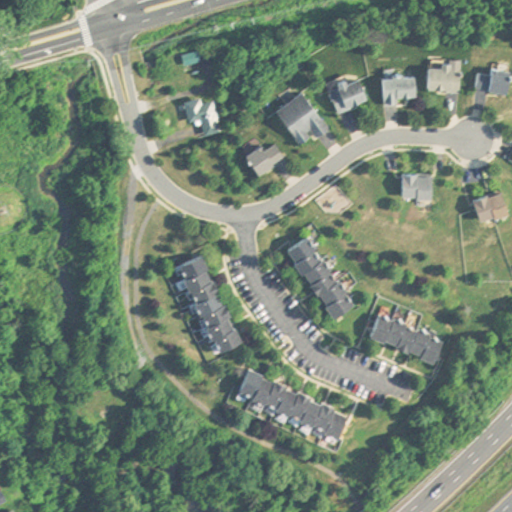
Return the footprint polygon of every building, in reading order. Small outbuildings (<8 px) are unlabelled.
[(435,64),(435,94),(469,94),(469,64),(435,64)] [(511,71),(498,69),(496,76),(486,74),(483,90),(511,96),(511,71)] [(388,104),(425,102),(424,78),(386,81),(388,104)] [(334,90),(342,114),(376,103),(368,79),(334,90)] [(333,129),(309,93),(279,113),(304,149),(333,129)] [(207,137),(223,134),(217,102),(205,104),(205,100),(188,103),(192,123),(204,121),(207,137)] [(247,158),(259,177),(287,160),(278,144),(268,150),(266,146),(247,158)] [(438,176),(407,176),(407,200),(438,200),(438,176)] [(511,197),(481,197),(481,220),(511,220),(511,197)] [(337,319),(359,304),(313,234),(291,249),(337,319)] [(210,253),(187,262),(224,352),(246,342),(210,253)] [(373,335),(443,361),(451,337),(382,312),(373,335)] [(350,432),(358,410),(253,369),(245,392),(350,432)] [(0,483),(0,507),(15,500),(6,481),(0,483)]
